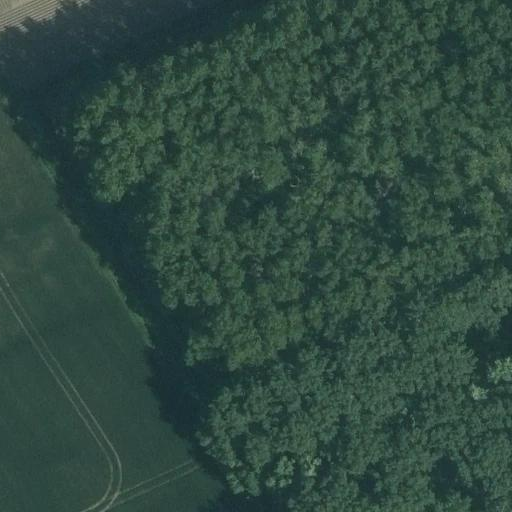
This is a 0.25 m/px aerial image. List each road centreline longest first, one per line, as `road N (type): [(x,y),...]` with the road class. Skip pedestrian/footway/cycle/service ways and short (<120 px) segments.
road 1 (track): [(272,511),(221,402),(48,106),(281,0)]
road 2 (track): [(221,402),(511,266)]
